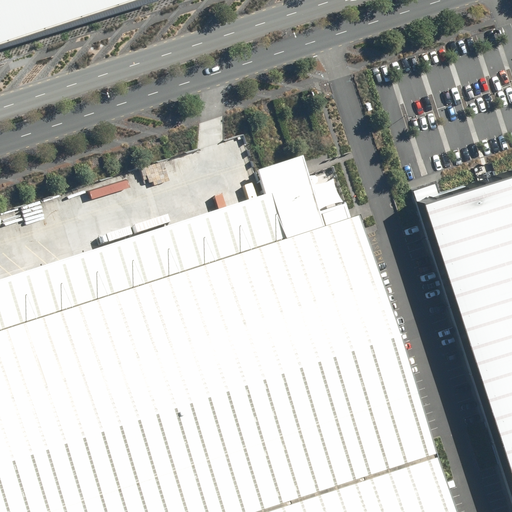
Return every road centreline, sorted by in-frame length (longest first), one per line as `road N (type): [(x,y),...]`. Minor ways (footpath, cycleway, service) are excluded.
road 1 (tertiary): [(446,0),(0,146)]
road 2 (tertiary): [(0,109),(338,0)]
